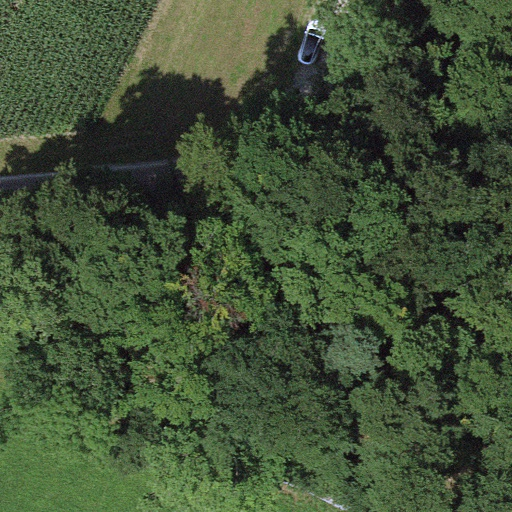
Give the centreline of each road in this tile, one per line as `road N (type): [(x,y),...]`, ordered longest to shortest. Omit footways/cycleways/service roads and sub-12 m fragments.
road 1 (unclassified): [(511,149),(0,201)]
road 2 (track): [(351,0),(300,168)]
